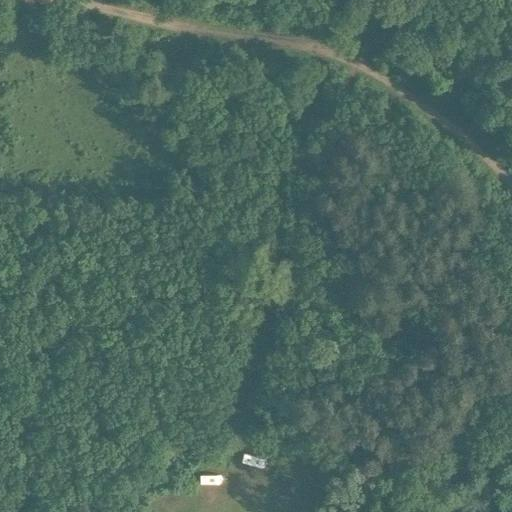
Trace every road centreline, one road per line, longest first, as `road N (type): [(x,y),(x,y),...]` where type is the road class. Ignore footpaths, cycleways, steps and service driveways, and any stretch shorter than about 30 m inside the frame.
road 1 (unknown): [(385,0),(371,47),(268,213),(179,301),(0,300)]
road 2 (track): [(511,169),(391,52),(185,0)]
